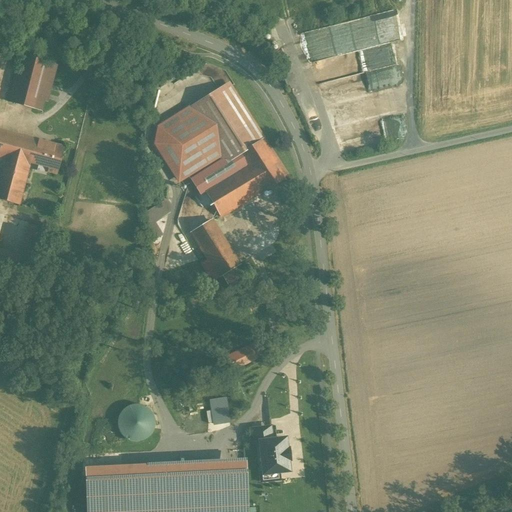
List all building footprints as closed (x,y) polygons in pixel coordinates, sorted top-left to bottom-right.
[(339,25),(342,35),(350,32),(347,22),(339,25)] [(47,54),(25,48),(19,71),(16,70),(8,100),(40,109),(43,99),(46,100),(56,63),(45,60),(47,54)] [(288,177),(230,87),(190,112),(162,129),(159,143),(182,181),(188,177),(199,195),(204,192),(220,217),(288,177)] [(162,129),(190,112),(188,107),(157,127),(154,144),(178,183),(182,181),(159,143),(162,129)] [(63,148),(0,130),(0,159),(2,160),(0,165),(0,200),(17,205),(29,162),(46,167),(45,172),(55,175),(63,148)] [(170,209),(165,201),(144,214),(149,221),(143,225),(153,241),(161,236),(152,220),(170,209)] [(227,283),(239,275),(234,267),(239,264),(207,214),(181,230),(213,280),(222,275),(227,283)] [(230,329),(191,348),(198,362),(237,343),(230,329)] [(230,363),(233,369),(263,355),(257,343),(228,357),(230,363)] [(225,395),(219,397),(225,420),(232,418),(225,395)] [(148,409),(143,407),(138,405),(133,405),(128,406),(124,409),(120,413),(118,418),(117,423),(118,428),(120,433),(123,437),(128,440),(133,442),(138,442),(143,440),(148,438),(151,434),(153,429),(154,424),(153,418),(151,414),(148,409)] [(260,442),(268,441),(267,428),(254,429),(255,443),(260,443),(260,442)] [(268,441),(260,442),(260,443),(263,473),(287,471),(284,440),(268,441)] [(244,511),(242,460),(89,468),(89,511),(244,511)]
